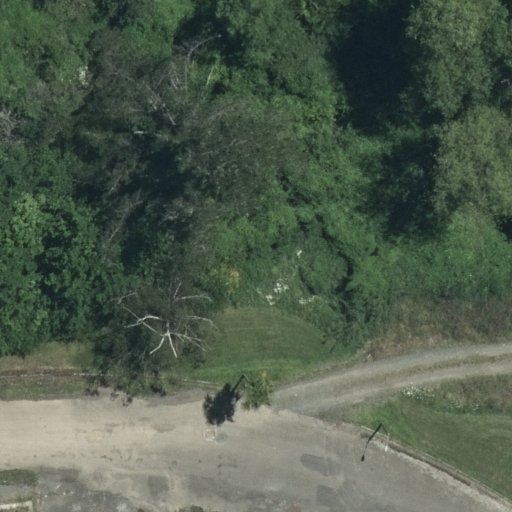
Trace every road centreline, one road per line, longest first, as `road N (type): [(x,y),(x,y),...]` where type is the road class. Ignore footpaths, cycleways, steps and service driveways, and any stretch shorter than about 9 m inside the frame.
road 1 (track): [(0,423),(276,418),(444,359),(511,362)]
road 2 (track): [(407,511),(276,418)]
